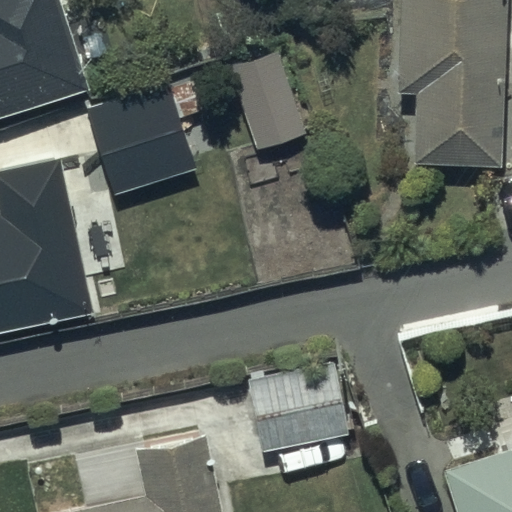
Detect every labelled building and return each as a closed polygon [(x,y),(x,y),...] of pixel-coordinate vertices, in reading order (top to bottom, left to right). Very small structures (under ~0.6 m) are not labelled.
[(0,0),(0,105),(81,80),(53,0),(0,0)] [(498,0),(394,0),(391,86),(410,87),(408,158),(494,161),(498,0)] [(274,45),(226,61),(252,142),(301,126),(274,45)] [(76,99),(101,185),(188,160),(164,74),(76,99)] [(0,324),(85,306),(50,153),(0,163),(0,324)] [(238,372),(253,446),(342,429),(327,355),(238,372)] [(19,509),(19,511),(215,511),(199,430),(131,443),(139,485),(19,509)] [(511,511),(511,436),(435,460),(451,511),(511,511)]
